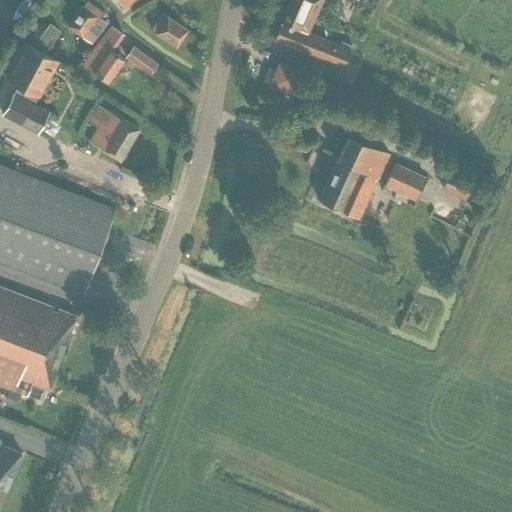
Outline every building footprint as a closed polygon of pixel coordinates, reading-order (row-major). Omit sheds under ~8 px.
[(290,0),(273,40),(342,67),(350,50),(309,33),(322,0),(290,0)] [(67,26),(91,43),(106,23),(100,18),(103,14),(95,7),(92,12),(83,5),(67,26)] [(156,33),(176,47),(187,30),(167,17),(156,33)] [(111,25),(98,42),(83,64),(108,82),(124,60),(112,52),(125,35),(111,25)] [(54,38),(44,31),(36,43),(45,50),(54,38)] [(49,111),(35,104),(57,61),(24,43),(6,78),(23,87),(18,95),(13,93),(2,114),(37,133),(49,111)] [(150,75),(158,63),(134,46),(125,58),(150,75)] [(305,71),(280,59),(268,84),(293,95),(305,71)] [(98,104),(88,122),(97,127),(89,142),(103,150),(120,160),(139,128),(122,118),(121,118),(98,104)] [(387,126),(383,133),(399,142),(403,134),(387,126)] [(348,135),(318,199),(358,218),(388,154),(348,135)] [(396,162),(384,186),(415,201),(426,178),(396,162)] [(0,261),(83,293),(115,211),(0,166),(0,261)] [(464,200),(465,199),(467,194),(481,201),(486,190),(472,183),(473,182),(468,180),(450,171),(441,189),(464,200)] [(76,316),(0,287),(0,385),(18,392),(23,380),(48,389),(76,316)] [(0,502),(21,453),(0,443),(0,440),(0,502)]
